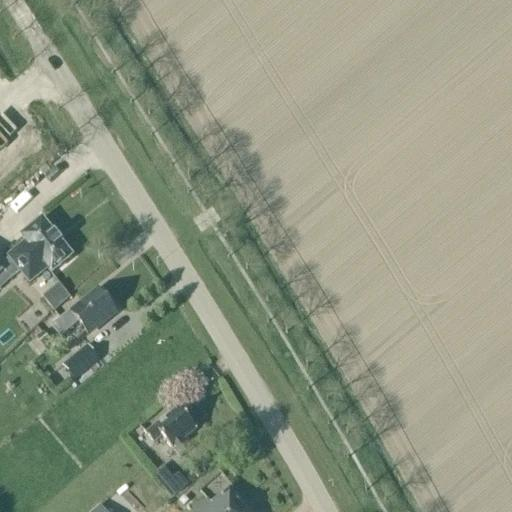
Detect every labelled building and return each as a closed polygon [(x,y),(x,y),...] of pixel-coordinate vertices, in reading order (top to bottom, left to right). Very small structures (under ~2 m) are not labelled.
[(32,262),(29,259),(56,238),(43,222),(21,239),(26,245),(8,259),(22,277),(31,269),(28,265),(32,262)] [(31,269),(22,277),(30,286),(47,271),(52,277),(73,259),(56,238),(29,259),(32,262),(28,265),(31,269)] [(58,285),(43,299),(54,312),(70,297),(58,285)] [(70,314),(51,329),(60,340),(79,325),(88,337),(116,314),(115,313),(115,309),(110,304),(107,303),(99,293),(71,315),(70,314)] [(51,344),(44,334),(30,345),(37,355),(51,344)] [(75,383),(100,363),(87,348),(73,359),(77,364),(66,372),(75,383)] [(197,432),(178,410),(160,427),(158,425),(145,437),(154,446),(161,439),(183,464),(193,454),(184,443),(197,432)] [(247,511),(230,492),(212,507),(208,503),(196,511),(247,511)]
